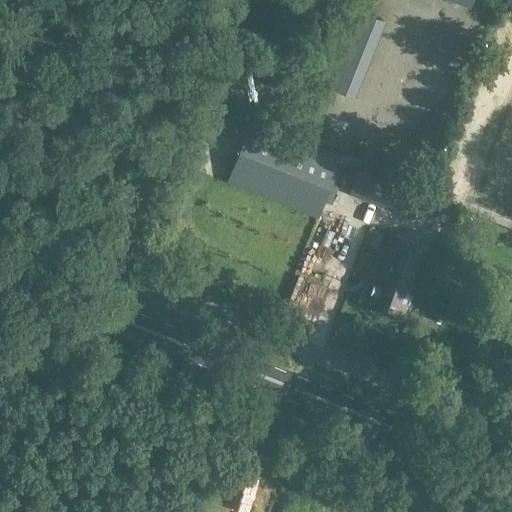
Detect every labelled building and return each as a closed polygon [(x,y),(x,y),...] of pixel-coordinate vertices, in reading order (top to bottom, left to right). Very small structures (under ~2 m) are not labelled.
[(449,0),(471,9),(473,0),(449,0)] [(355,96),(386,19),(338,1),(307,77),(355,96)] [(319,218),(343,155),(251,120),(226,182),(319,218)] [(348,194),(412,219),(422,194),(358,169),(348,194)] [(324,256),(332,235),(218,193),(209,217),(221,221),(216,234),(227,239),(230,231),(242,235),(244,230),(287,245),(292,233),(316,242),(312,252),(324,256)] [(362,302),(406,319),(433,250),(389,233),(362,302)]
